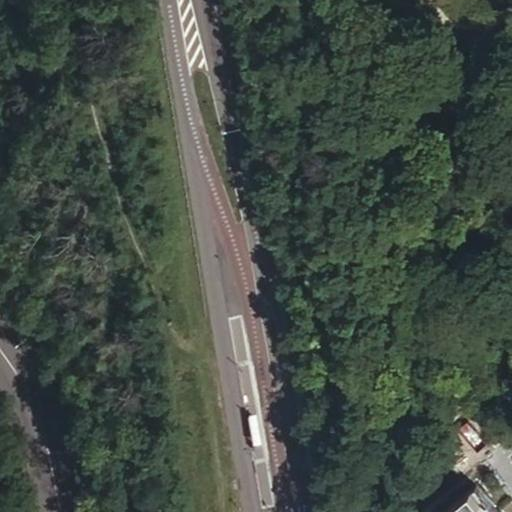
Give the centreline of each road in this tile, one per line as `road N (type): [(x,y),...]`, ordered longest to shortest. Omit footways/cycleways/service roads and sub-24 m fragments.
road 1 (tertiary): [(306,511),(222,66),(196,55)]
road 2 (tertiary): [(196,55),(180,76),(252,511)]
road 3 (tertiary): [(0,343),(41,409),(64,511)]
